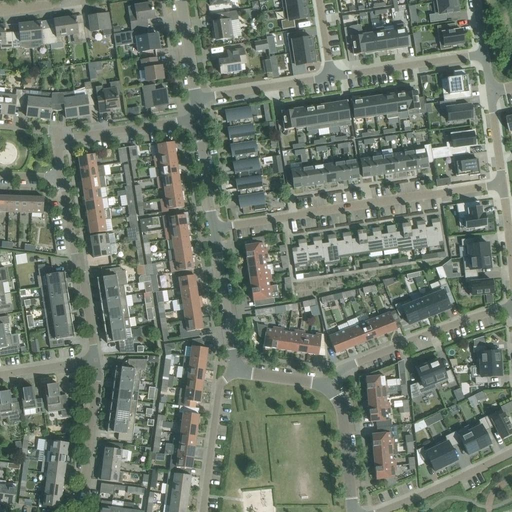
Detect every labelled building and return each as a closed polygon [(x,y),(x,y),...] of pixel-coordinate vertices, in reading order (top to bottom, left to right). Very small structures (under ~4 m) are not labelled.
[(281,0),(283,9),(306,6),(305,0),(281,0)] [(435,14),(429,15),(430,23),(446,21),(445,14),(459,12),(456,0),(451,0),(433,3),(435,14)] [(146,20),(154,18),(153,9),(151,9),(151,4),(134,6),(136,16),(129,17),(131,30),(147,27),(146,20)] [(306,6),(283,9),(284,21),(281,21),(282,30),(295,28),(294,21),(308,18),(306,6)] [(230,22),(238,20),(237,11),(213,15),(214,22),(213,22),(214,33),(212,33),(213,40),(215,39),(215,41),(233,38),(230,22)] [(111,35),(109,23),(108,14),(88,17),(90,32),(102,31),(103,37),(111,35)] [(75,16),(64,18),(67,36),(73,35),(74,41),(78,40),(85,39),(83,26),(77,27),(75,16)] [(55,31),(48,32),(50,45),(62,43),(61,37),(67,36),(64,18),(53,20),(55,31)] [(40,22),(29,23),(32,49),(38,48),(39,47),(40,46),(50,45),(48,32),(41,33),(40,22)] [(19,35),(12,36),(13,49),(23,48),(24,48),(25,49),(26,49),(32,49),(29,23),(18,24),(19,35)] [(404,24),(393,26),(394,31),(397,49),(408,47),(406,36),(405,29),(404,24)] [(455,24),(436,27),(440,51),(452,49),(451,46),(464,44),(461,30),(456,31),(455,24)] [(5,25),(0,25),(0,49),(13,49),(12,36),(5,36),(5,25)] [(346,45),(352,44),(354,55),(365,54),(362,36),(363,36),(362,31),(351,32),(350,27),(344,28),(346,45)] [(372,34),(373,34),(376,52),(386,50),(383,32),(384,32),(383,27),(372,29),(372,34)] [(135,31),(113,35),(115,47),(137,44),(138,53),(159,49),(157,34),(136,38),(135,31)] [(384,32),(383,32),(386,50),(397,49),(394,31),(384,32)] [(286,34),(289,54),(313,50),(311,38),(304,39),(303,32),(286,34)] [(363,36),(362,36),(365,54),(376,52),(373,34),(372,34),(363,36)] [(254,42),(256,51),(268,49),(266,40),(254,42)] [(227,51),(228,59),(218,61),(221,75),(233,73),(233,74),(238,74),(238,72),(240,71),(239,64),(246,63),(243,49),(227,51)] [(313,50),(289,54),(293,76),(306,74),(304,65),(315,63),(313,50)] [(156,58),(140,61),(142,70),(144,70),(146,82),(154,81),(164,79),(162,66),(158,67),(156,58)] [(443,95),(444,102),(455,101),(472,98),(472,97),(471,97),(471,98),(467,98),(466,93),(468,93),(466,76),(463,77),(462,71),(464,71),(464,70),(452,72),(454,72),(454,77),(447,79),(449,95),(443,95)] [(426,75),(419,77),(420,84),(427,83),(426,75)] [(85,90),(74,92),(77,117),(89,115),(88,104),(94,103),(92,93),(91,89),(90,82),(84,83),(85,90)] [(103,86),(95,88),(98,104),(99,114),(107,112),(112,112),(112,109),(119,108),(117,97),(118,96),(119,92),(121,92),(121,93),(120,82),(109,83),(109,84),(110,84),(111,90),(103,91),(103,86)] [(168,83),(142,87),(143,94),(145,93),(148,108),(152,108),(153,113),(161,112),(160,106),(168,105),(165,91),(169,90),(168,83)] [(15,105),(21,105),(22,91),(16,90),(15,97),(4,96),(2,114),(14,116),(15,105)] [(26,117),(38,118),(40,93),(22,91),(21,105),(27,106),(26,117)] [(416,91),(405,93),(408,116),(419,114),(419,110),(416,91)] [(62,93),(57,94),(57,109),(57,112),(64,111),(66,119),(77,117),(74,92),(62,93)] [(40,93),(38,118),(50,119),(50,111),(57,112),(57,109),(57,94),(52,94),(40,93)] [(408,116),(405,93),(394,95),(398,118),(397,113),(407,111),(408,116)] [(398,118),(394,95),(383,96),(387,119),(398,118)] [(387,119),(383,96),(373,98),(376,116),(386,114),(387,119)] [(373,98),(362,100),(365,118),(376,116),(373,98)] [(351,102),(354,119),(365,118),(362,100),(351,102)] [(471,117),(473,117),(472,110),(471,110),(470,105),(456,107),(455,101),(444,102),(439,103),(440,110),(446,109),(448,122),(457,121),(458,122),(465,121),(464,120),(472,119),(471,117)] [(347,102),(336,104),(339,128),(350,126),(347,102)] [(339,128),(336,104),(325,106),(328,128),(339,127),(339,128)] [(328,128),(325,106),(314,107),(318,130),(328,128)] [(318,130),(314,107),(304,109),(307,132),(318,130)] [(227,128),(227,129),(254,125),(253,117),(251,117),(249,108),(225,111),(226,122),(229,122),(230,128),(227,128)] [(307,132),(304,109),(293,111),(296,128),(306,127),(307,132)] [(282,112),(284,130),(296,128),(293,111),(282,112)] [(230,146),(257,142),(256,134),(253,135),(252,125),(254,125),(227,129),(229,139),(231,139),(232,145),(230,146)] [(447,147),(431,149),(432,159),(453,157),(467,155),(466,147),(475,146),(475,141),(476,141),(475,133),(474,133),(473,132),(464,133),(463,131),(451,133),(451,135),(452,142),(446,143),(447,147)] [(157,145),(159,156),(175,154),(173,142),(157,145)] [(233,163),(260,159),(258,152),(256,152),(255,142),(257,142),(230,146),(232,157),(234,156),(235,163),(233,163)] [(431,149),(430,145),(424,146),(424,150),(414,152),(417,170),(428,168),(427,164),(433,163),(432,159),(431,149)] [(130,160),(136,159),(138,159),(136,146),(128,147),(130,160)] [(118,149),(120,163),(127,162),(125,148),(118,149)] [(414,152),(403,153),(406,171),(417,170),(414,152)] [(403,153),(393,155),(395,173),(406,171),(403,153)] [(153,157),(155,168),(177,164),(175,154),(159,156),(153,157)] [(469,176),(479,175),(477,159),(474,160),(473,154),(467,155),(453,157),(456,176),(469,175),(469,176)] [(78,157),(80,170),(96,167),(94,155),(78,157)] [(393,155),(382,157),(385,174),(395,173),(393,155)] [(279,156),(272,157),(274,174),(282,173),(279,156)] [(382,157),(371,158),(374,176),(385,174),(382,157)] [(374,176),(371,158),(360,160),(363,178),(374,176)] [(235,180),(262,176),(261,169),(259,169),(257,160),(260,159),(233,163),(234,174),(237,174),(238,180),(235,180)] [(356,161),(345,162),(347,180),(359,178),(356,161)] [(345,162),(334,164),(337,182),(347,180),(345,162)] [(155,168),(156,178),(178,175),(177,164),(155,168)] [(334,164),(323,166),(326,183),(337,182),(334,164)] [(80,170),(81,180),(104,177),(104,176),(105,176),(103,166),(96,167),(80,170)] [(323,166),(313,167),(315,185),(326,183),(323,166)] [(313,167),(302,169),(305,187),(315,185),(313,167)] [(305,187),(302,169),(291,171),(294,188),(305,187)] [(163,188),(164,188),(180,186),(178,175),(156,178),(158,189),(163,188)] [(238,197),(238,198),(265,193),(264,186),(261,186),(260,177),(262,176),(235,180),(237,191),(239,191),(240,197),(238,197)] [(81,180),(83,191),(105,188),(104,177),(81,180)] [(450,178),(436,180),(437,188),(451,186),(450,178)] [(124,187),(125,195),(132,194),(131,186),(127,187),(126,187),(124,187)] [(164,188),(165,199),(182,197),(180,186),(164,188)] [(83,191),(85,202),(107,198),(105,188),(83,191)] [(265,193),(238,198),(240,208),(242,208),(243,215),(268,211),(266,203),(264,204),(263,194),(265,194),(265,193)] [(0,212),(8,212),(9,197),(0,196),(0,212)] [(8,212),(19,213),(20,197),(9,197),(8,212)] [(19,213),(31,213),(31,197),(20,197),(19,213)] [(31,197),(31,213),(43,214),(43,198),(31,197)] [(126,198),(127,206),(134,205),(133,197),(126,198)] [(182,197),(165,199),(160,200),(162,213),(168,212),(167,210),(183,208),(182,197)] [(85,202),(86,213),(109,209),(107,198),(85,202)] [(483,226),(486,226),(484,214),(482,214),(481,207),(479,208),(478,201),(456,205),(456,206),(457,206),(459,219),(464,218),(466,229),(474,228),(475,230),(484,228),(483,226)] [(127,206),(129,217),(136,216),(134,205),(127,206)] [(86,213),(88,223),(104,221),(104,220),(110,219),(109,209),(86,213)] [(168,216),(162,217),(164,230),(170,229),(186,226),(186,222),(189,221),(187,213),(178,214),(179,216),(175,217),(169,218),(168,216)] [(130,228),(133,227),(137,227),(136,216),(129,217),(128,217),(130,228)] [(139,220),(141,233),(147,232),(145,219),(139,220)] [(427,228),(425,228),(428,248),(443,246),(439,219),(431,220),(432,225),(432,227),(427,228)] [(104,221),(88,223),(90,234),(106,232),(104,221)] [(412,230),(411,230),(410,230),(413,250),(428,248),(425,228),(424,221),(416,222),(417,228),(417,229),(412,230)] [(397,232),(395,233),(398,248),(397,248),(398,253),(413,250),(410,230),(411,230),(409,223),(401,225),(402,230),(403,232),(397,233),(397,232)] [(166,241),(172,240),(188,237),(186,226),(170,229),(164,230),(166,241)] [(367,237),(366,237),(368,252),(383,250),(380,235),(381,235),(380,228),(371,229),(372,234),(373,234),(373,236),(367,237)] [(352,239),(351,240),(353,255),(368,252),(366,237),(365,230),(357,231),(357,237),(358,237),(358,239),(353,239),(352,239)] [(338,242),(336,242),(338,257),(339,257),(353,255),(351,240),(350,232),(342,234),(343,239),(343,241),(338,242)] [(90,237),(92,248),(115,244),(113,233),(107,234),(90,237)] [(395,233),(381,235),(380,235),(383,250),(397,248),(398,248),(395,233)] [(323,244),(322,244),(321,244),(324,259),(323,259),(324,264),(340,262),(339,257),(338,257),(336,242),(335,235),(327,236),(328,241),(328,243),(323,244)] [(172,240),(173,250),(190,248),(188,237),(172,240)] [(244,246),(246,258),(267,255),(266,249),(263,249),(262,244),(265,243),(264,237),(252,239),(253,245),(244,246)] [(308,246),(307,246),(306,246),(309,262),(309,261),(323,259),(324,259),(321,244),(322,244),(320,237),(312,238),(313,244),(314,245),(308,246)] [(306,246),(307,246),(306,239),(297,241),(298,246),(299,248),(293,249),(291,249),(294,269),(310,266),(309,261),(309,262),(306,246)] [(465,246),(466,258),(490,256),(490,248),(488,248),(488,243),(474,245),(473,239),(461,240),(461,246),(465,246)] [(115,244),(92,248),(93,259),(111,256),(110,255),(116,254),(115,244)] [(173,250),(175,260),(175,261),(191,259),(190,248),(173,250)] [(246,258),(248,268),(266,266),(265,260),(268,260),(267,255),(246,258)] [(463,258),(465,277),(477,276),(476,270),(490,268),(490,264),(491,264),(490,256),(466,258),(463,258)] [(171,273),(177,272),(191,270),(193,270),(191,259),(175,261),(175,260),(168,261),(171,273)] [(248,268),(249,279),(270,276),(269,270),(267,271),(266,266),(248,268)] [(37,277),(38,288),(66,283),(65,279),(67,279),(67,274),(67,273),(64,273),(64,272),(63,272),(63,273),(53,274),(51,267),(38,269),(39,276),(37,277)] [(97,278),(96,278),(98,290),(124,286),(123,285),(127,285),(124,271),(121,271),(121,268),(101,271),(102,278),(97,279),(97,278)] [(177,272),(180,289),(196,287),(194,275),(192,276),(191,270),(177,272)] [(139,283),(143,283),(150,282),(149,276),(145,277),(145,275),(140,276),(138,278),(139,283)] [(249,279),(251,290),(269,287),(268,282),(271,281),(270,276),(249,279)] [(477,276),(465,277),(465,283),(468,283),(469,296),(493,293),(492,291),(494,291),(493,283),(491,283),(491,281),(478,282),(477,276)] [(440,287),(430,291),(439,313),(440,313),(440,312),(449,308),(448,305),(454,303),(451,296),(444,279),(441,280),(438,281),(440,287)] [(150,282),(143,283),(145,293),(152,293),(151,287),(150,282)] [(40,288),(42,298),(67,294),(66,283),(38,288),(40,288)] [(98,290),(100,300),(125,297),(124,286),(98,290)] [(269,287),(251,290),(253,301),(258,301),(259,307),(274,304),(273,298),(271,298),(270,292),(273,292),(272,292),(277,291),(276,286),(269,287)] [(180,289),(181,299),(181,300),(198,297),(197,297),(196,287),(180,289)] [(430,291),(420,295),(422,300),(429,317),(439,313),(430,291)] [(4,294),(0,294),(0,314),(12,312),(10,304),(6,305),(4,294)] [(42,298),(44,309),(49,308),(69,305),(67,294),(42,298)] [(100,300),(101,311),(127,307),(125,297),(100,300)] [(183,310),(199,308),(202,308),(200,297),(197,297),(198,297),(181,300),(181,299),(176,300),(177,305),(182,305),(183,310)] [(411,299),(394,305),(399,317),(404,314),(409,325),(418,321),(419,321),(412,304),(413,303),(411,299)] [(413,303),(412,304),(419,321),(420,321),(419,320),(429,317),(422,300),(413,303)] [(44,309),(45,319),(71,315),(70,311),(72,310),(71,305),(72,305),(69,305),(49,308),(44,309)] [(101,311),(103,322),(128,318),(127,307),(101,311)] [(264,308),(265,316),(276,314),(275,307),(264,308)] [(183,310),(185,320),(185,321),(201,319),(199,308),(183,310)] [(389,313),(379,317),(386,334),(396,330),(389,313)] [(45,319),(47,330),(72,326),(72,321),(74,321),(73,316),(73,315),(71,316),(71,315),(45,319)] [(0,336),(10,335),(7,317),(0,317),(0,336)] [(379,317),(369,321),(376,338),(386,334),(379,317)] [(103,322),(105,332),(130,328),(128,318),(103,322)] [(185,321),(185,320),(178,322),(179,327),(185,325),(186,332),(183,333),(184,339),(200,336),(199,330),(203,330),(201,319),(185,321)] [(369,321),(359,325),(366,342),(376,338),(369,321)] [(263,347),(275,349),(278,328),(273,328),(272,330),(266,329),(267,326),(257,325),(257,323),(256,323),(258,335),(258,336),(259,336),(259,337),(260,337),(260,338),(265,338),(263,347)] [(166,324),(160,325),(163,342),(169,341),(167,329),(166,324)] [(359,325),(349,329),(356,346),(366,342),(359,325)] [(72,326),(47,330),(50,348),(64,346),(63,339),(74,337),(74,338),(72,326)] [(130,328),(105,332),(106,344),(107,344),(107,343),(118,342),(119,349),(133,346),(130,328)] [(275,349),(286,351),(288,333),(283,332),(283,329),(278,328),(275,349)] [(349,329),(339,333),(345,350),(356,346),(349,329)] [(286,351),(296,352),(299,332),(294,331),(293,333),(288,333),(286,351)] [(296,352),(307,354),(310,336),(304,335),(305,332),(299,332),(296,352)] [(345,350),(339,333),(328,337),(335,354),(345,350)] [(310,336),(307,354),(318,355),(321,335),(315,334),(315,337),(310,336)] [(10,335),(0,336),(0,356),(18,353),(17,345),(12,346),(10,335)] [(485,346),(484,337),(473,340),(474,347),(485,346)] [(476,353),(477,365),(502,364),(501,356),(499,356),(499,351),(486,352),(485,346),(473,347),(473,353),(476,353)] [(191,347),(190,358),(206,360),(207,349),(191,347)] [(182,368),(188,369),(204,371),(206,360),(190,358),(184,357),(182,368)] [(114,378),(139,381),(141,371),(145,372),(146,360),(128,360),(127,369),(116,367),(115,367),(115,372),(112,372),(112,377),(111,378),(114,378)] [(434,360),(426,363),(436,386),(447,382),(448,384),(454,382),(449,370),(444,373),(438,360),(434,361),(434,360)] [(436,386),(426,363),(419,366),(419,367),(415,369),(420,382),(410,386),(411,399),(411,397),(419,394),(419,396),(437,389),(436,386)] [(502,364),(477,365),(478,378),(475,378),(475,384),(488,383),(487,377),(501,376),(501,372),(502,372),(502,364)] [(182,368),(181,379),(187,379),(203,381),(204,371),(188,369),(182,368)] [(365,377),(366,389),(387,387),(387,381),(384,382),(383,376),(365,377)] [(114,378),(112,389),(138,392),(139,381),(114,378)] [(187,379),(186,390),(202,392),(203,381),(187,379)] [(44,386),(48,412),(68,409),(66,395),(59,396),(57,384),(44,386)] [(32,387),(20,389),(23,411),(24,416),(37,414),(43,413),(41,399),(34,400),(32,387)] [(366,389),(367,400),(386,398),(385,393),(388,393),(387,387),(366,389)] [(112,389),(111,399),(137,403),(138,392),(112,389)] [(179,407),(189,408),(195,408),(195,402),(200,403),(202,392),(186,390),(180,389),(177,406),(179,406),(179,407)] [(0,392),(0,419),(0,420),(8,419),(9,424),(21,422),(18,403),(11,404),(9,391),(0,392)] [(482,392),(474,396),(476,402),(485,397),(482,392)] [(367,400),(369,411),(390,409),(389,403),(386,403),(386,398),(367,400)] [(111,399),(110,410),(135,414),(137,403),(111,399)] [(511,405),(511,402),(500,408),(501,410),(503,414),(511,410),(511,405)] [(183,414),(181,424),(197,426),(199,415),(188,414),(189,408),(179,407),(179,413),(183,414)] [(376,422),(376,428),(391,427),(391,420),(388,420),(387,414),(390,414),(390,409),(369,411),(370,422),(376,422)] [(110,410),(108,421),(134,424),(135,414),(110,410)] [(501,410),(484,418),(489,429),(495,426),(501,439),(503,438),(504,439),(511,436),(510,434),(511,433),(511,431),(510,429),(511,428),(510,427),(511,426),(511,422),(509,418),(506,419),(506,418),(505,418),(503,414),(501,410)] [(468,426),(467,426),(479,451),(487,447),(486,446),(490,444),(484,432),(489,429),(484,418),(478,421),(480,423),(469,429),(468,426)] [(134,424),(108,421),(107,432),(118,434),(118,441),(131,442),(134,424)] [(181,424),(180,435),(196,437),(197,426),(181,424)] [(467,426),(450,434),(456,445),(461,443),(467,455),(471,453),(472,455),(479,451),(467,426)] [(371,435),(372,447),(393,444),(393,439),(390,439),(389,434),(392,433),(391,427),(376,428),(377,434),(371,435)] [(172,445),(178,446),(194,448),(196,437),(180,435),(174,434),(172,445)] [(446,440),(435,445),(446,467),(453,464),(452,462),(456,460),(450,448),(456,445),(450,434),(445,437),(446,440)] [(45,440),(44,451),(67,454),(68,443),(45,440)] [(372,447),(373,457),(392,455),(391,450),(394,450),(393,444),(372,447)] [(446,467),(435,445),(424,450),(423,448),(417,450),(422,462),(423,462),(428,459),(434,471),(438,469),(439,471),(446,467)] [(178,446),(177,456),(193,458),(194,448),(178,446)] [(103,459),(120,461),(126,462),(128,451),(105,448),(103,459)] [(44,451),(42,462),(65,465),(67,454),(44,451)] [(171,455),(168,472),(186,475),(187,469),(192,469),(193,458),(177,456),(171,455)] [(373,457),(375,468),(395,466),(395,460),(392,461),(392,455),(373,457)] [(103,459),(102,470),(119,472),(120,461),(103,459)] [(41,473),(47,474),(64,476),(65,465),(42,462),(41,473)] [(395,466),(375,468),(376,480),(384,479),(385,489),(397,484),(397,477),(394,477),(393,472),(396,471),(395,466)] [(119,472),(102,470),(99,469),(97,480),(121,483),(123,472),(119,472)] [(168,472),(167,484),(189,487),(191,476),(186,475),(168,472)] [(47,474),(46,484),(62,487),(64,476),(47,474)] [(5,483),(2,503),(5,503),(5,506),(13,508),(16,484),(5,483)] [(46,484),(44,495),(61,497),(62,487),(46,484)] [(101,484),(99,493),(113,495),(114,486),(101,484)] [(167,484),(165,495),(188,498),(189,487),(167,484)] [(44,495),(39,494),(38,505),(60,508),(61,497),(44,495)] [(164,506),(170,506),(186,508),(188,498),(165,495),(164,506)] [(99,511),(110,511),(112,501),(112,503),(101,501),(99,511)] [(110,511),(121,511),(123,502),(112,501),(110,511)] [(121,511),(132,511),(133,511),(132,511),(133,504),(123,502),(121,511)]
